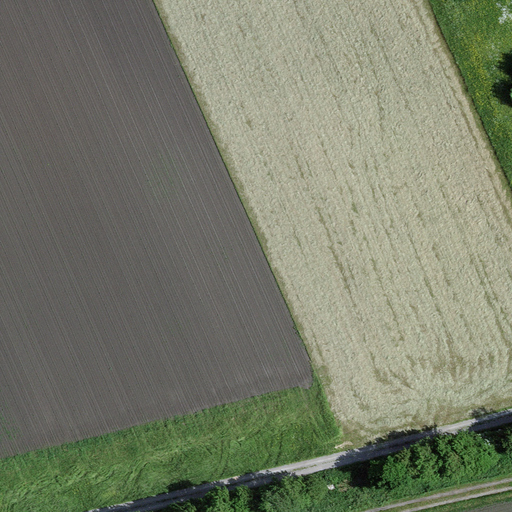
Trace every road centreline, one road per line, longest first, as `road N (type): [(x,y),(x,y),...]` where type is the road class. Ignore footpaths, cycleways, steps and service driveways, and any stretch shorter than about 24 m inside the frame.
road 1 (track): [(511,414),(99,511)]
road 2 (track): [(385,511),(511,481)]
